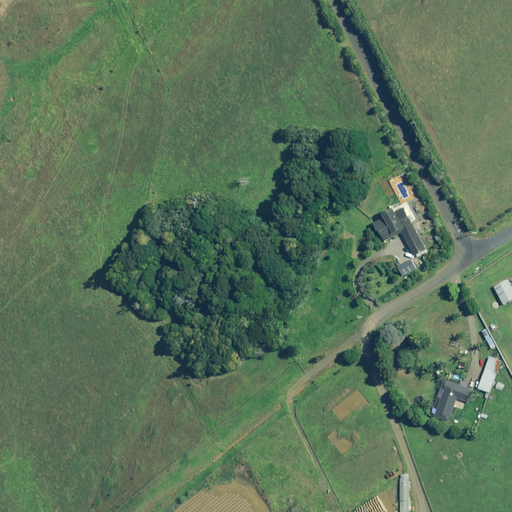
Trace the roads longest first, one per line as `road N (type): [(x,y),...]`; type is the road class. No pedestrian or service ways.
road 1 (unclassified): [(467,257),(334,0)]
road 2 (unclassified): [(291,390),(467,257)]
